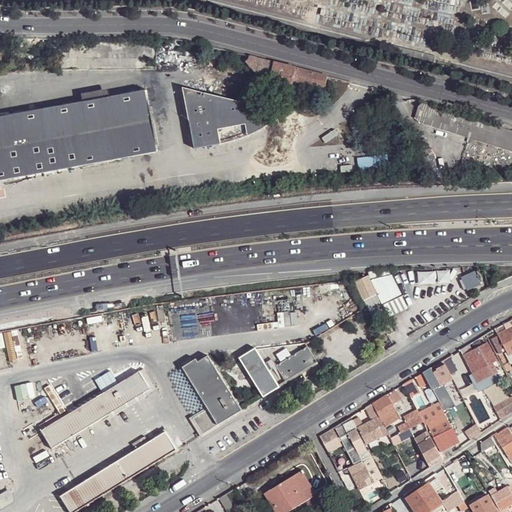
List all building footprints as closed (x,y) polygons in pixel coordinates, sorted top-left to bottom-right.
[(274,62),(249,56),(248,60),(246,62),(257,73),(271,77),(274,62)] [(296,67),(274,62),(271,77),(270,80),(292,86),(293,82),(296,67)] [(296,67),(293,82),(326,86),(328,76),(296,67)] [(283,113),(183,88),(195,149),(220,145),(221,145),(228,144),(235,142),(244,139),(249,137),(249,136),(254,135),(258,133),(261,131),(272,123),(283,113)] [(81,93),(83,102),(110,97),(108,89),(81,93)] [(0,180),(157,152),(146,90),(110,97),(83,102),(0,116),(0,180)] [(511,133),(421,105),(416,117),(511,147),(511,133)] [(354,117),(351,126),(360,128),(362,118),(354,117)] [(423,139),(416,143),(429,167),(436,164),(423,139)] [(359,169),(388,167),(388,155),(358,156),(359,169)] [(466,289),(480,285),(476,272),(463,276),(466,289)] [(377,294),(388,289),(381,274),(372,279),(370,274),(355,281),(370,313),(371,313),(383,307),(377,294)] [(397,300),(383,307),(386,313),(400,307),(397,300)] [(370,313),(367,315),(373,325),(377,322),(371,313),(370,313)] [(496,329),(499,335),(507,330),(505,325),(496,329)] [(511,339),(507,330),(499,335),(502,341),(506,350),(510,356),(511,356),(511,355),(511,339)] [(11,332),(4,334),(10,363),(17,361),(11,332)] [(470,377),(475,386),(499,373),(494,364),(498,362),(488,343),(482,346),(480,341),(473,345),(475,349),(463,356),(473,375),(470,377)] [(500,353),(506,350),(502,341),(495,344),(500,353)] [(461,351),(463,356),(475,349),(473,345),(461,351)] [(319,364),(307,346),(276,366),(277,367),(283,377),(287,383),(319,364)] [(256,348),(239,359),(264,398),(280,388),(270,371),(266,364),(256,348)] [(203,435),(242,411),(208,357),(198,363),(197,360),(183,368),(208,409),(193,419),(203,435)] [(446,364),(444,360),(437,365),(439,369),(446,364)] [(451,373),(446,364),(439,369),(440,370),(435,372),(439,381),(451,373)] [(442,386),(439,381),(435,372),(433,368),(425,372),(431,383),(435,390),(442,386)] [(143,369),(139,371),(151,391),(155,388),(143,369)] [(41,431),(54,451),(110,416),(145,395),(151,391),(139,371),(103,394),(69,414),(41,431)] [(423,387),(431,383),(425,372),(418,376),(423,387)] [(451,373),(439,381),(442,386),(443,387),(455,380),(451,373)] [(418,390),(413,380),(406,384),(410,394),(418,390)] [(69,414),(103,394),(98,386),(65,406),(69,414)] [(443,387),(442,386),(435,390),(441,402),(449,398),(443,387)] [(397,389),(374,404),(386,427),(400,419),(395,408),(393,405),(403,400),(397,389)] [(410,394),(414,400),(416,398),(415,396),(420,393),(418,390),(410,394)] [(145,395),(110,416),(112,419),(147,397),(145,395)] [(438,408),(442,417),(447,415),(448,415),(442,404),(437,406),(438,408)] [(373,405),(365,409),(372,421),(380,417),(373,405)] [(499,405),(492,409),(498,420),(506,416),(499,405)] [(438,408),(428,413),(432,422),(442,417),(438,408)] [(426,411),(420,414),(425,423),(426,426),(428,425),(432,422),(428,413),(426,411)] [(412,429),(425,423),(420,414),(420,412),(407,419),(409,423),(412,429)] [(450,421),(447,415),(442,417),(432,422),(428,425),(431,431),(450,421)] [(388,439),(391,438),(380,417),(364,425),(361,427),(359,428),(367,445),(386,435),(388,439)] [(372,456),(367,445),(366,445),(358,429),(359,429),(354,420),(345,425),(351,437),(362,461),(372,456)] [(453,429),(450,421),(431,431),(435,439),(453,429)] [(403,433),(392,439),(396,446),(414,437),(413,433),(427,427),(426,426),(425,423),(412,429),(403,433)] [(400,428),(403,433),(412,429),(409,423),(400,428)] [(511,430),(510,428),(493,439),(496,444),(505,461),(509,460),(511,464),(511,430)] [(460,442),(453,429),(435,439),(441,451),(440,452),(444,460),(448,458),(444,450),(460,442)] [(320,437),(328,451),(338,446),(330,431),(320,437)] [(61,498),(69,511),(79,511),(177,451),(167,433),(61,498)] [(429,433),(416,440),(419,446),(432,439),(432,440),(433,439),(429,433)] [(344,442),(356,464),(362,461),(351,437),(344,442)] [(493,439),(492,437),(483,443),(483,453),(496,444),(493,439)] [(428,463),(441,456),(432,440),(432,439),(419,446),(428,463)] [(333,460),(339,472),(344,470),(345,469),(339,457),(333,460)] [(373,457),(364,462),(367,469),(372,478),(375,483),(383,479),(373,457)] [(367,480),(372,478),(367,469),(362,471),(367,480)] [(303,471),(271,490),(279,503),(274,506),(277,511),(286,511),(292,509),(292,510),(316,495),(304,474),(305,473),(303,471)] [(437,479),(430,484),(435,493),(443,488),(437,479)] [(388,494),(381,483),(368,492),(375,502),(388,494)] [(465,503),(459,493),(443,504),(435,493),(430,484),(408,499),(416,511),(439,511),(446,508),(446,509),(454,504),(457,508),(465,503)] [(493,495),(501,511),(511,504),(511,495),(507,487),(493,495)] [(265,493),(273,507),(274,506),(279,503),(271,490),(265,493)] [(226,493),(218,498),(227,511),(235,506),(226,493)] [(497,511),(488,496),(471,506),(474,511),(497,511)]
